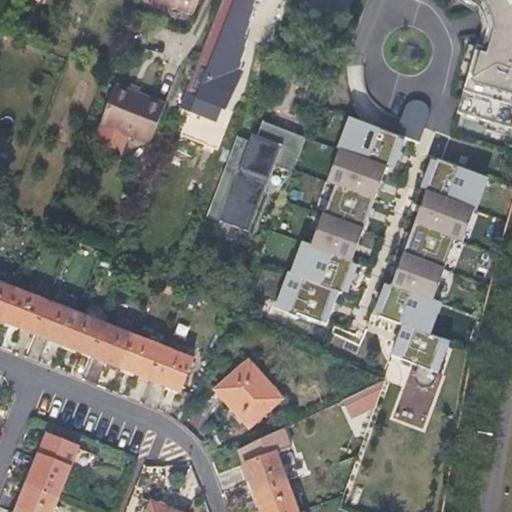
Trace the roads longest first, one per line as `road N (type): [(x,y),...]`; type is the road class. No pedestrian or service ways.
road 1 (residential): [(218,511),(189,444),(155,422),(33,374)]
road 2 (tertiary): [(511,372),(485,511)]
